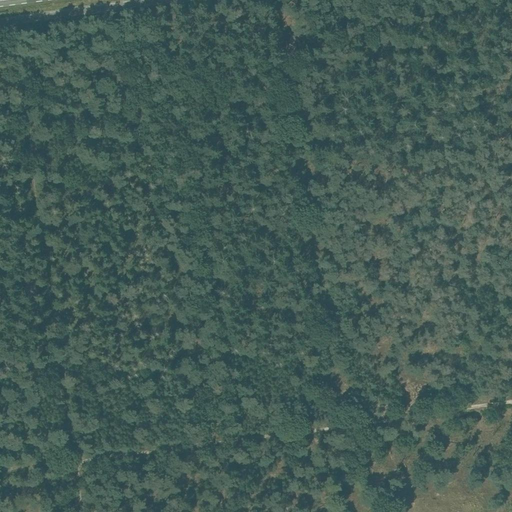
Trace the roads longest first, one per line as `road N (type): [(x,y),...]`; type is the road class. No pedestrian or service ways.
road 1 (track): [(511,404),(75,461)]
road 2 (unclassified): [(0,22),(158,0)]
